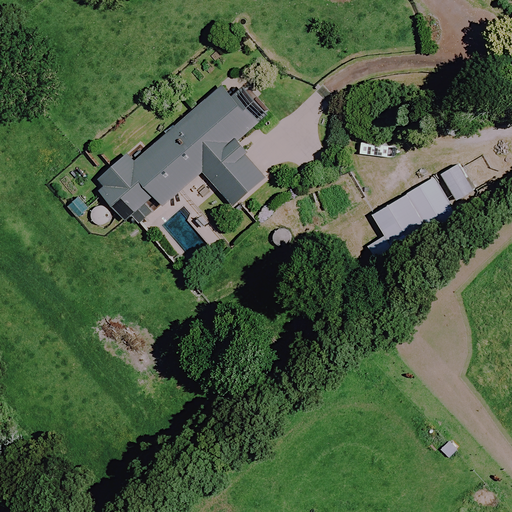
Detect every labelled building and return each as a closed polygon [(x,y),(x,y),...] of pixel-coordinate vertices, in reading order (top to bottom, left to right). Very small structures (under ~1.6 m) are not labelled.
[(236,207),(268,179),(249,157),(254,152),(243,139),(271,115),(237,76),(140,161),(134,154),(103,180),(108,186),(102,191),(128,221),(157,196),(166,207),(206,173),(236,207)] [(477,193),(463,163),(443,172),(457,202),(477,193)] [(385,229),(400,254),(428,238),(435,250),(467,230),(436,180),(364,223),(372,236),(385,229)] [(81,193),(66,204),(78,220),(93,208),(81,193)] [(91,214),(90,216),(91,219),(91,220),(92,222),(93,224),(95,225),(97,226),(98,227),(100,228),(102,228),(104,227),(106,227),(108,226),(110,225),(111,223),(112,222),(113,220),(114,218),(114,216),(113,214),(113,212),(112,210),(111,208),(109,207),(107,206),(106,205),(104,205),(102,204),(100,205),(98,205),(96,206),(94,207),(93,209),(92,211),(91,212),(91,214)]
